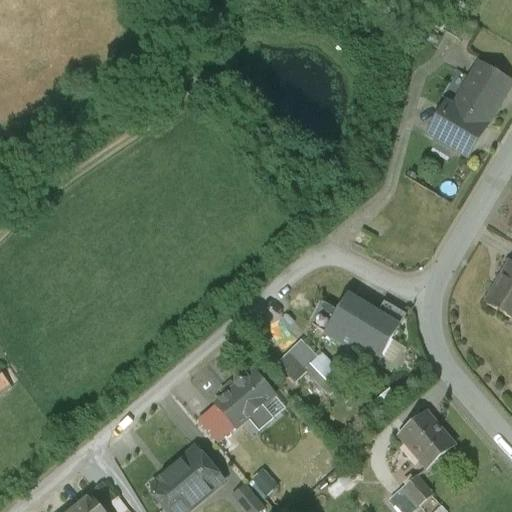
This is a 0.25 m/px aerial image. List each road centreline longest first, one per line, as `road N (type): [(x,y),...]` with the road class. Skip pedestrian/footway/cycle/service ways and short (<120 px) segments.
road 1 (unclassified): [(15,511),(311,262),(345,260),(428,300)]
road 2 (track): [(182,0),(205,68),(32,209)]
road 3 (residential): [(511,446),(447,369),(428,300)]
road 4 (residential): [(428,300),(511,152)]
